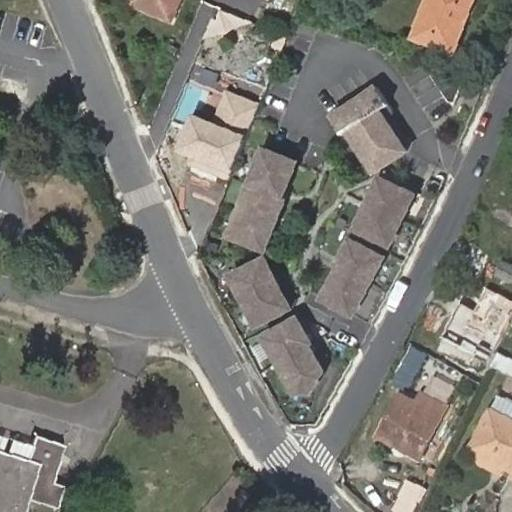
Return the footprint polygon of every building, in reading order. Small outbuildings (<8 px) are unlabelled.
[(130,0),(130,1),(169,18),(175,0),(130,0)] [(250,0),(285,13),(290,0),(250,0)] [(472,0),(424,0),(412,33),(453,49),(472,0)] [(349,126),(354,135),(374,168),(406,149),(383,113),(392,108),(377,85),(372,89),(332,114),(342,130),(349,126)] [(483,91),(472,87),(465,105),(475,109),(483,91)] [(176,135),(218,152),(226,132),(184,115),(176,135)] [(298,163),(265,150),(231,236),(263,249),(268,247),(287,198),(284,197),(298,163)] [(356,227),(390,245),(416,196),(387,180),(381,181),(356,227)] [(321,298),(352,314),(383,257),(349,239),(336,264),(339,265),(321,298)] [(502,263),(511,267),(511,260),(504,256),(502,263)] [(233,275),(256,326),(291,309),(269,263),(264,261),(233,275)] [(511,279),(511,267),(502,263),(497,272),(511,279)] [(475,308),(460,301),(443,334),(475,350),(477,347),(490,353),(493,348),(503,330),(511,311),(511,299),(486,286),(475,308)] [(298,324),(293,323),(263,338),(292,395),(307,395),(320,374),(307,347),(309,346),(298,324)] [(429,354),(411,346),(394,380),(411,389),(429,354)] [(511,397),(498,391),(490,406),(511,417),(511,397)] [(420,455),(444,407),(419,395),(416,401),(398,392),(379,434),(420,455)] [(511,468),(511,417),(490,406),(470,446),(511,468)] [(0,511),(24,511),(28,501),(57,510),(64,488),(53,485),(65,448),(35,439),(28,462),(0,453),(0,511)] [(392,511),(417,511),(436,469),(415,460),(392,511)]
